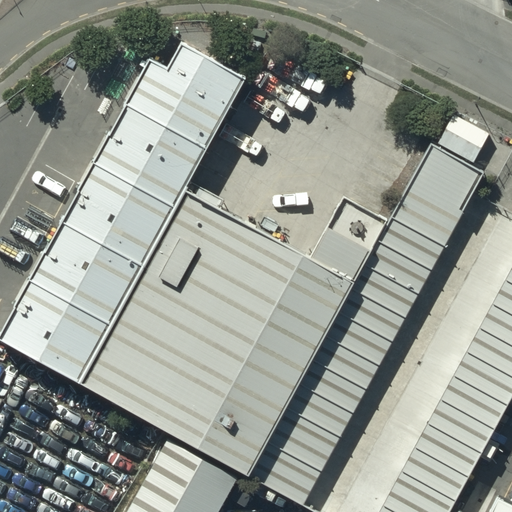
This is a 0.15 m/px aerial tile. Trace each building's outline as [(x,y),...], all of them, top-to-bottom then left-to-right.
[(0,334),(0,338),(79,380),(183,181),(243,68),(162,26),(0,334)] [(494,172),(431,139),(360,273),(256,472),(319,505),(494,172)] [(79,380),(256,472),(360,273),(183,181),(79,380)] [(511,226),(361,511),(433,511),(445,490),(511,362),(511,226)] [(216,511),(237,474),(164,435),(121,511),(216,511)] [(511,511),(511,488),(478,472),(464,500),(445,490),(433,511),(511,511)]
